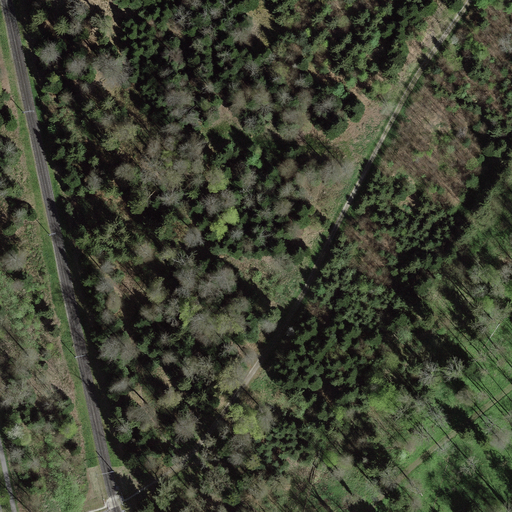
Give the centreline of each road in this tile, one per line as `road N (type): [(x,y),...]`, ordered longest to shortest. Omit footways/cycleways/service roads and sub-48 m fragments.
road 1 (track): [(88,511),(193,456),(259,367),(422,66),(469,0)]
road 2 (track): [(369,511),(423,452),(511,384)]
